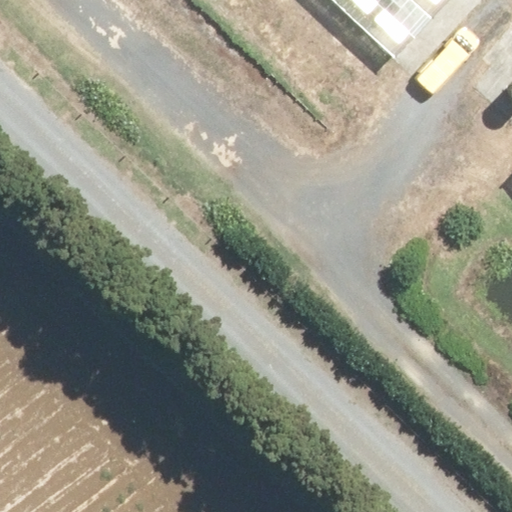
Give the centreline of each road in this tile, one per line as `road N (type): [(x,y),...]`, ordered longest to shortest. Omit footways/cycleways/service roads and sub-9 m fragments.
road 1 (unknown): [(0,2),(275,247),(511,485)]
road 2 (unknown): [(0,163),(384,511)]
